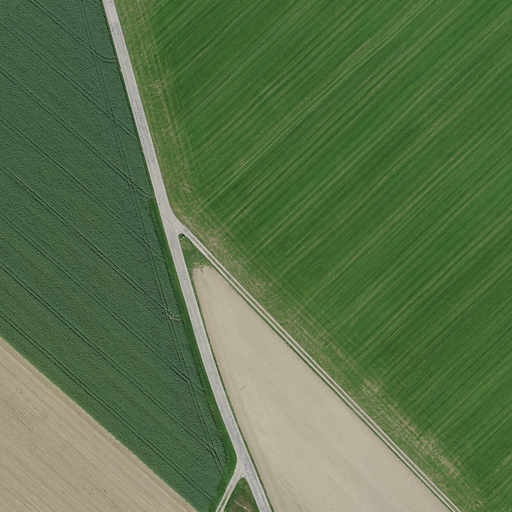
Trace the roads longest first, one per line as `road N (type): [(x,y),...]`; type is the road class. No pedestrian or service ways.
road 1 (unclassified): [(107,0),(203,350),(263,511)]
road 2 (track): [(168,223),(457,511)]
